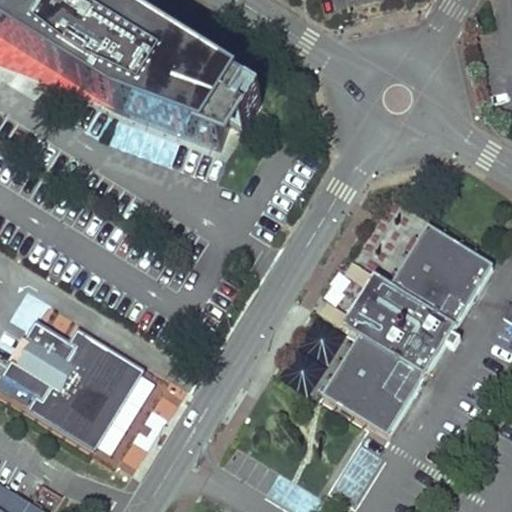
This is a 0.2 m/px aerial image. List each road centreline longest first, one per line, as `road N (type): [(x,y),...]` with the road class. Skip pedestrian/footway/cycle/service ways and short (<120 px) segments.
road 1 (tertiary): [(136,511),(369,136)]
road 2 (tertiary): [(439,118),(435,68),(421,58),(386,52),(367,58),(354,76)]
road 3 (tertiary): [(354,76),(238,0)]
